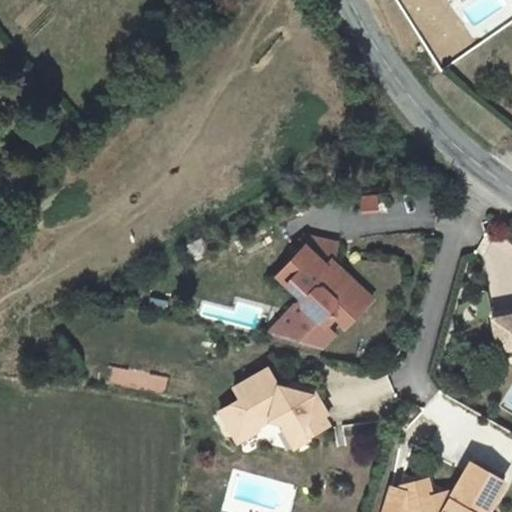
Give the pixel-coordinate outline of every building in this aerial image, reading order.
[(338,244),(305,236),(301,249),(276,275),(302,299),(303,306),(316,318),(323,325),(333,315),(346,327),(364,307),(351,295),(350,288),(341,280),(334,280),(328,274),(332,270),(334,263),(338,244)] [(373,298),(334,263),(332,270),(328,274),(334,280),(341,280),(350,288),(351,295),(364,307),(373,298)] [(511,314),(494,318),(500,350),(511,347),(511,314)] [(166,391),(168,375),(113,368),(111,385),(166,391)] [(279,386),(268,368),(234,388),(240,399),(220,411),(234,435),(254,423),(257,427),(269,419),(284,424),(303,429),(308,436),(328,424),(323,415),(326,413),(312,388),(303,386),(302,393),(279,386)] [(287,381),(279,386),(302,393),(303,386),(287,381)] [(257,427),(254,423),(234,435),(238,442),(258,430),(257,427)] [(308,436),(303,429),(284,424),(283,428),(295,447),(309,439),(308,436)] [(487,511),(505,481),(471,462),(449,499),(447,504),(443,511),(437,508),(436,507),(417,511),(487,511)] [(443,511),(449,499),(443,496),(437,508),(443,511)]
